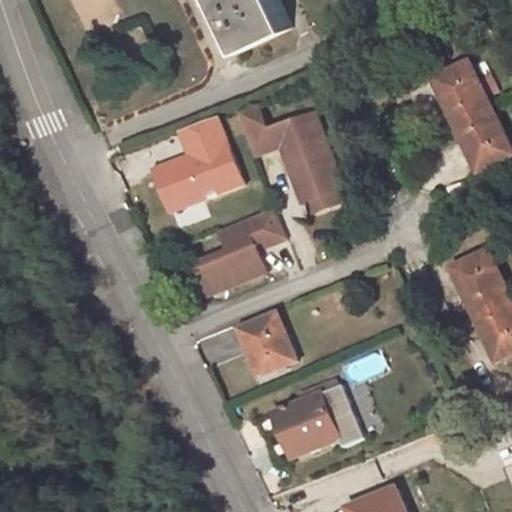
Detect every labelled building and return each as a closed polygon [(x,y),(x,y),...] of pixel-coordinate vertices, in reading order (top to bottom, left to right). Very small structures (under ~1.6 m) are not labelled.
[(290,0),(224,0),(250,52),(303,26),(290,0)] [(511,136),(481,64),(440,82),(480,175),(511,160),(511,136)] [(250,110),(229,118),(246,161),(263,154),(259,145),(268,141),(291,197),(331,180),(305,115),(260,134),(250,110)] [(204,132),(175,143),(181,160),(209,149),(204,132)] [(206,168),(164,184),(175,213),(217,196),(206,168)] [(264,210),(209,234),(218,255),(196,264),(209,294),(257,273),(245,246),(253,242),(256,248),(276,239),(264,210)] [(511,297),(493,254),(453,270),(494,366),(511,357),(511,297)] [(196,264),(184,270),(197,299),(209,294),(196,264)] [(272,321),(236,334),(244,354),(241,354),(253,384),(291,370),(272,321)] [(231,336),(238,356),(241,354),(244,354),(236,334),(231,336)] [(317,401),(269,421),(287,466),(335,446),(317,401)] [(398,511),(389,493),(348,511),(398,511)]
